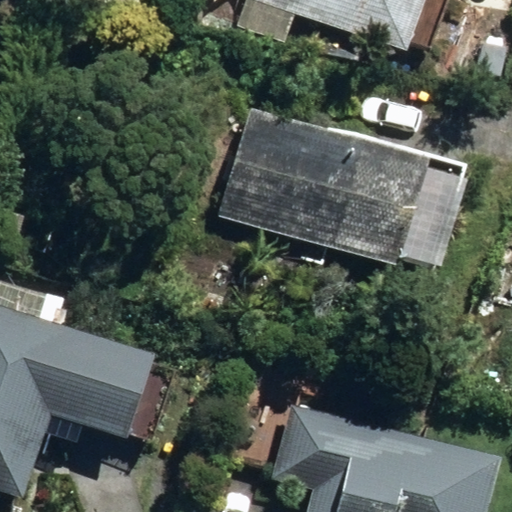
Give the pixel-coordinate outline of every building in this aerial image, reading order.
[(295,13),(407,52),(425,0),(243,0),(234,28),(284,45),(295,13)] [(219,217),(397,269),(429,160),(250,108),(219,217)] [(511,123),(488,170),(511,181),(511,177),(511,123)] [(0,490),(25,498),(49,420),(75,429),(79,417),(149,439),(170,370),(71,339),(72,333),(0,310),(0,490)] [(308,511),(486,511),(500,460),(293,406),(274,478),(314,489),(308,511)]
